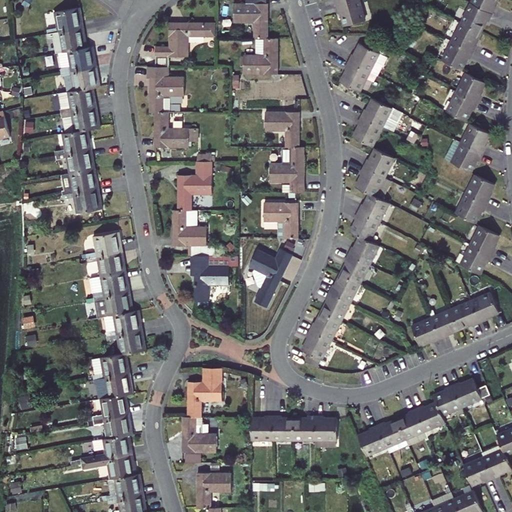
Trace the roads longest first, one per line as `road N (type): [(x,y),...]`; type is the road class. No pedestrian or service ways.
road 1 (residential): [(294,0),(323,95),(333,187),(323,244),(278,344),(282,368),(311,388),(358,396),(511,335)]
road 2 (residential): [(141,16),(121,59),(119,94),(152,273),(182,335),(153,430),(175,511)]
